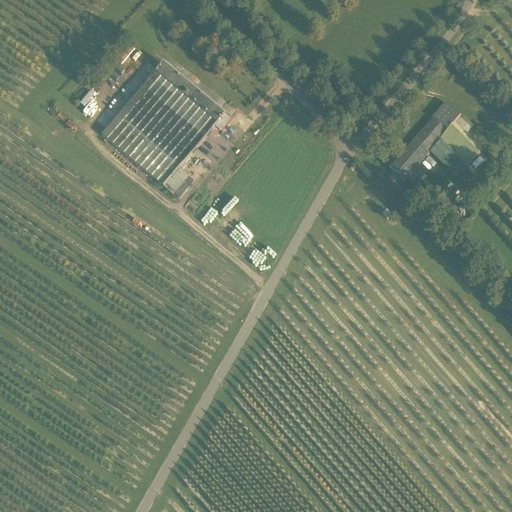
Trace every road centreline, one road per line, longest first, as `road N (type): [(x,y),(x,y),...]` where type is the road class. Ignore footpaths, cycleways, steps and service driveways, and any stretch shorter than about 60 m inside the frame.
road 1 (unclassified): [(139,511),(350,150)]
road 2 (track): [(511,311),(350,150)]
road 3 (unclassified): [(350,150),(206,0)]
road 4 (unclassified): [(350,150),(450,34),(469,0)]
